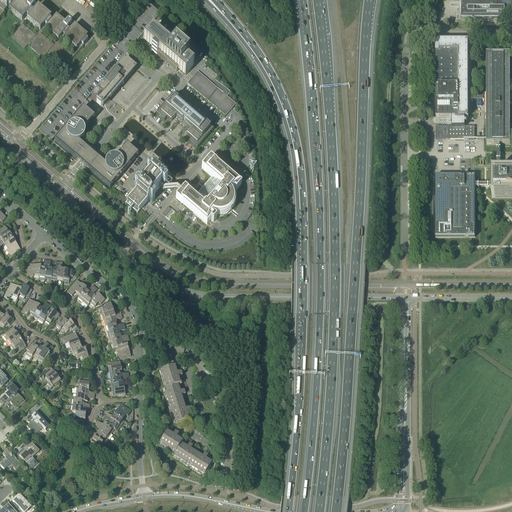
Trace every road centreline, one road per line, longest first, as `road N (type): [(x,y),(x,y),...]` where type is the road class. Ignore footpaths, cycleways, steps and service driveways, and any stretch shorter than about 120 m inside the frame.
road 1 (motorway): [(318,511),(334,264),(317,0)]
road 2 (motorway): [(303,0),(320,263),(304,511)]
road 3 (motorway): [(335,511),(368,0)]
road 4 (motorway): [(252,45),(287,110),(302,192),(303,314),(288,511)]
road 5 (secondary): [(403,297),(206,296),(160,281),(91,225)]
road 6 (unclassified): [(404,155),(412,35),(511,34)]
road 7 (secondary): [(403,297),(403,511)]
road 8 (unclassified): [(198,164),(228,129),(162,72),(132,107)]
road 9 (residential): [(228,448),(189,430),(199,408),(185,355),(139,355)]
road 10 (residential): [(94,372),(75,317),(9,273)]
road 11 (secondary): [(144,497),(189,496),(262,511)]
